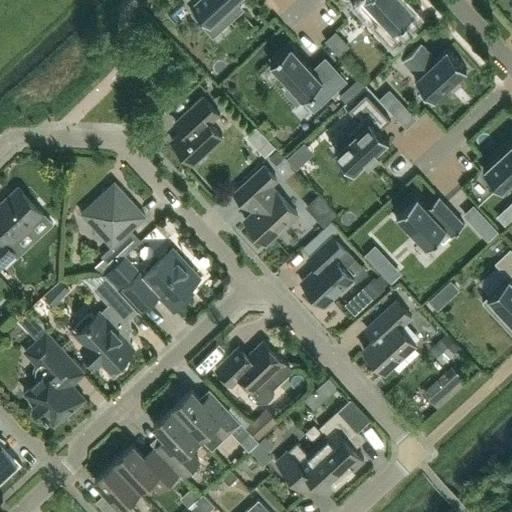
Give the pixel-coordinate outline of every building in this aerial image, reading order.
[(190,0),(190,1),(199,10),(196,13),(208,27),(209,27),(213,31),(226,19),(226,20),(240,7),(235,0),(234,0),(190,0)] [(361,0),(378,18),(367,27),(392,55),(415,33),(403,21),(412,13),(402,1),(401,0),(361,0)] [(349,45),(335,30),(325,40),(338,55),(349,45)] [(435,59),(420,42),(402,59),(417,75),(414,78),(433,98),(466,68),(447,47),(435,59)] [(290,44),(282,52),(280,51),(277,54),(278,55),(270,62),(290,85),(284,90),(296,104),(310,91),(312,92),(314,90),(323,101),(346,80),(325,57),(312,69),(290,44)] [(359,80),(339,97),(345,103),(364,86),(359,80)] [(378,149),(390,139),(381,129),(392,120),(368,93),(351,109),(358,118),(343,130),(349,136),(334,148),(354,169),(366,159),(368,161),(380,152),(378,149)] [(220,115),(202,96),(173,122),(182,132),(172,142),(192,164),(196,161),(199,162),(207,155),(206,152),(222,137),(210,124),(220,115)] [(256,126),(247,135),(265,155),(275,146),(256,126)] [(511,142),(482,168),(501,188),(511,178),(511,142)] [(292,153),(286,158),(294,167),(300,162),(292,153)] [(297,215),(276,191),(275,192),(270,186),(276,180),(264,166),(234,194),(246,207),(248,206),(254,211),(244,220),(266,244),(297,215)] [(111,267),(111,268),(135,246),(128,238),(129,237),(130,230),(145,216),(114,182),(81,213),(111,247),(101,256),(103,259),(95,267),(102,275),(103,274),(111,267)] [(0,209),(0,267),(15,254),(8,246),(43,214),(18,188),(5,200),(7,203),(0,209)] [(416,195),(396,214),(398,216),(395,219),(406,231),(409,228),(426,246),(437,236),(440,238),(440,239),(443,242),(451,235),(452,235),(464,224),(438,196),(426,206),(416,195)] [(331,207),(318,219),(323,225),(336,213),(331,207)] [(490,221),(480,230),(488,239),(499,230),(490,221)] [(316,268),(301,282),(323,306),(353,278),(352,277),(365,266),(356,257),(355,258),(334,235),(308,259),(316,268)] [(364,254),(378,268),(387,260),(374,246),(364,254)] [(511,249),(510,247),(494,262),(508,276),(487,296),(498,308),(494,312),(507,326),(511,323),(511,249)] [(172,249),(143,277),(140,274),(123,290),(142,311),(159,296),(173,311),(193,293),(188,288),(200,278),(172,249)] [(97,365),(101,361),(114,374),(126,363),(121,359),(133,349),(126,341),(126,335),(133,328),(127,322),(137,312),(103,275),(102,275),(93,283),(96,286),(93,289),(108,305),(99,313),(99,312),(90,320),(88,318),(85,321),(87,323),(76,334),(86,345),(82,349),(97,365)] [(374,277),(362,288),(372,298),(384,288),(374,277)] [(60,282),(46,297),(54,304),(68,289),(60,282)] [(446,300),(438,291),(429,300),(437,308),(446,300)] [(354,296),(345,304),(354,315),(363,306),(354,296)] [(411,316),(396,300),(364,329),(373,339),(363,349),(384,372),(415,344),(400,327),(411,316)] [(28,312),(19,320),(26,328),(35,320),(28,312)] [(48,417),(54,423),(67,411),(69,413),(85,399),(72,386),(85,374),(46,332),(25,352),(37,365),(34,368),(34,373),(36,377),(38,380),(25,392),(35,403),(33,405),(32,410),(34,413),(37,416),(42,416),(44,414),(47,418),(48,417)] [(446,333),(432,346),(445,359),(459,346),(446,333)] [(239,346),(215,369),(231,385),(239,378),(250,390),(247,393),(253,400),(259,402),(267,401),(270,398),(272,395),(273,388),(277,384),(269,377),(284,363),(263,341),(248,355),(239,346)] [(323,384),(332,394),(339,387),(330,377),(323,384)] [(191,390),(172,408),(200,438),(211,428),(222,440),(241,423),(209,388),(199,398),(191,390)] [(328,437),(317,447),(345,477),(364,459),(346,440),(368,419),(349,398),(318,426),(328,437)] [(200,438),(172,408),(153,426),(165,438),(164,443),(157,450),(159,453),(182,476),(183,478),(193,469),(193,468),(199,462),(188,449),(200,438)] [(266,408),(246,427),(258,439),(278,420),(266,408)] [(0,483),(21,464),(0,441),(0,483)] [(297,443),(276,462),(305,493),(315,483),(325,494),(345,477),(317,447),(308,455),(297,443)] [(114,462),(139,490),(149,481),(160,492),(169,484),(171,486),(182,476),(154,447),(154,448),(159,453),(149,462),(133,444),(114,462)] [(139,490),(114,462),(94,480),(111,498),(101,507),(96,501),(96,502),(105,511),(136,511),(127,502),(139,490)] [(230,467),(221,476),(229,484),(238,476),(230,467)] [(270,511),(258,499),(244,511),(270,511)]
